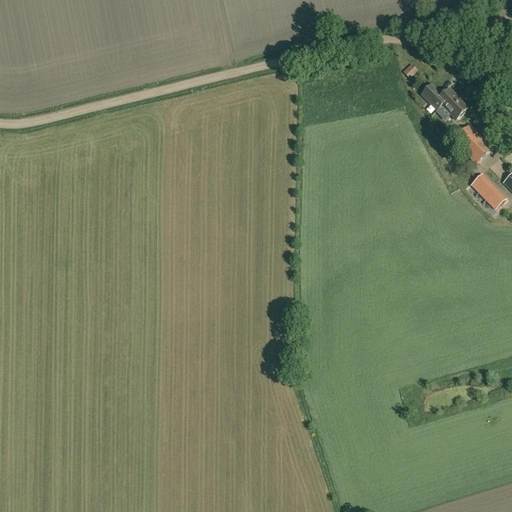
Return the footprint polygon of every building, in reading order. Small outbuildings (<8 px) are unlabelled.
[(511,23),(502,21),(496,43),(511,48),(511,44),(511,23)] [(482,73),(502,60),(497,53),(478,66),(482,73)] [(438,111),(443,106),(457,121),(468,110),(458,99),(458,98),(450,90),(443,97),(433,86),(423,95),(438,111)] [(477,165),(493,149),(470,127),(454,142),(477,165)] [(495,211),(505,201),(481,176),(471,186),(495,211)]
